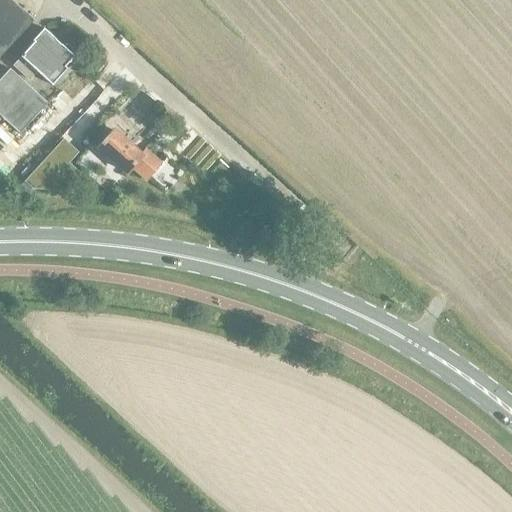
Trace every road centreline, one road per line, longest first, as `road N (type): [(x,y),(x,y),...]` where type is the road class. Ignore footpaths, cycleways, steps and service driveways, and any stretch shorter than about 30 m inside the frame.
road 1 (secondary): [(511,414),(376,323),(263,276),(124,247),(0,242)]
road 2 (unclassified): [(68,0),(348,252)]
